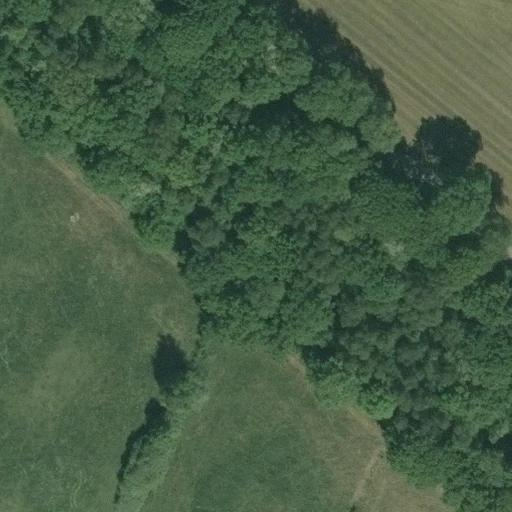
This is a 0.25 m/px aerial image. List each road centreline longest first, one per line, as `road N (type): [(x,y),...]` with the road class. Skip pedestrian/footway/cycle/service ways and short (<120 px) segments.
road 1 (track): [(511,511),(349,385),(283,344),(0,112)]
road 2 (unclassified): [(511,252),(202,0)]
